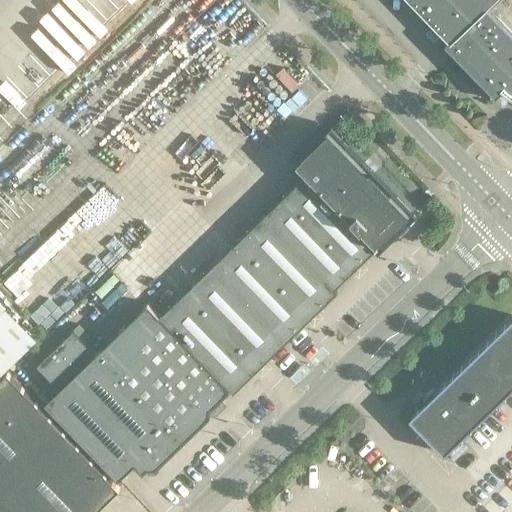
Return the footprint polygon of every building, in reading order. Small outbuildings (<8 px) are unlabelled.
[(511,33),(486,7),(493,0),(409,0),(491,85),(487,88),(495,97),(501,91),(503,94),(506,96),(507,96),(509,97),(511,99),(511,98),(511,33)] [(121,39),(128,32),(106,12),(100,18),(121,39)] [(269,209),(340,283),(377,247),(378,248),(394,232),(396,234),(407,224),(405,222),(413,214),(331,130),(296,163),(306,174),(269,209)] [(340,283),(269,209),(199,278),(273,354),(338,291),(335,288),(340,283)] [(273,354),(199,278),(160,315),(147,303),(115,334),(202,423),(204,421),(209,415),(210,408),(229,389),(233,392),(273,354)] [(0,372),(37,336),(0,297),(0,372)] [(107,336),(123,318),(99,297),(83,314),(107,336)] [(444,453),(511,387),(511,317),(436,391),(434,389),(434,388),(433,387),(423,396),(427,400),(419,408),(409,417),(444,453)] [(202,423),(115,334),(96,353),(73,329),(36,365),(59,389),(44,403),(118,479),(132,466),(136,470),(139,468),(142,472),(147,467),(154,467),(155,468),(161,463),(160,462),(169,455),(172,452),(171,452),(180,444),(180,445),(186,439),(185,439),(198,426),(199,426),(202,423)] [(7,371),(0,378),(0,511),(94,511),(120,488),(7,371)]
